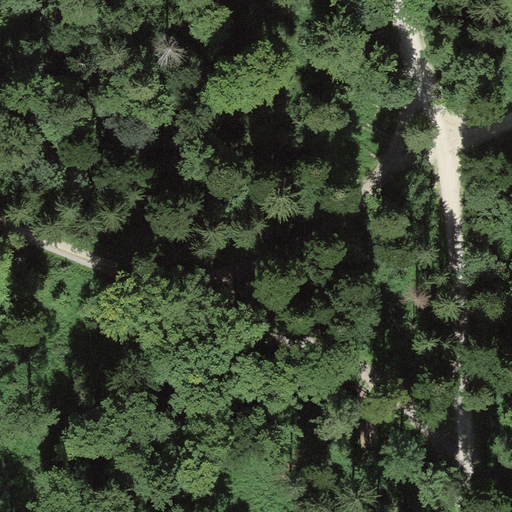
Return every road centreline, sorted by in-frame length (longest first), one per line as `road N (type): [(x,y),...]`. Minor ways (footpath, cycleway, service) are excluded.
road 1 (track): [(464,444),(450,141),(399,0)]
road 2 (track): [(464,444),(318,353),(161,287)]
road 3 (track): [(161,287),(287,253),(450,141)]
road 4 (track): [(0,221),(161,287)]
road 5 (track): [(366,194),(398,132),(421,60)]
